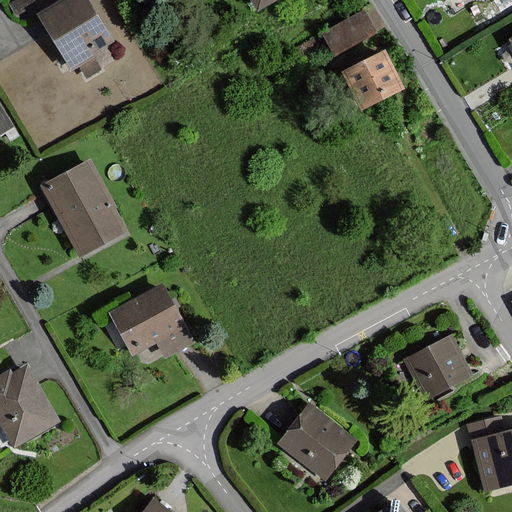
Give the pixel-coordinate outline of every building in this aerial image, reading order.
[(36,4),(33,0),(17,0),(11,3),(17,14),(36,4)] [(88,0),(65,0),(42,14),(73,67),(95,55),(93,51),(112,40),(88,0)] [(364,12),(325,33),(336,52),(374,31),(364,12)] [(384,52),(346,72),(364,106),(401,87),(384,52)] [(0,132),(13,124),(0,103),(0,132)] [(125,229),(90,162),(45,185),(80,252),(125,229)] [(192,342),(164,287),(115,311),(136,353),(159,342),(165,355),(192,342)] [(410,360),(431,396),(472,372),(451,336),(410,360)] [(12,370),(0,377),(0,416),(17,446),(61,421),(29,368),(16,376),(12,370)] [(307,410),(283,444),(328,474),(351,439),(327,423),(307,410)] [(511,431),(477,440),(490,490),(511,484),(511,431)] [(170,511),(155,501),(147,511),(170,511)] [(403,511),(396,501),(381,511),(403,511)]
